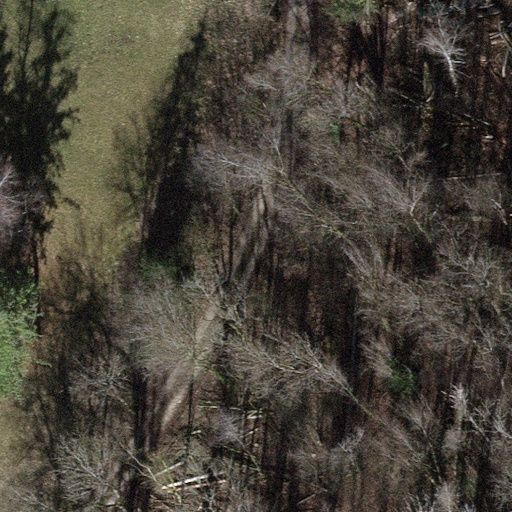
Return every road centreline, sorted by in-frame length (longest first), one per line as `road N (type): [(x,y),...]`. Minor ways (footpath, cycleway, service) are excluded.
road 1 (track): [(93,511),(243,292),(292,164)]
road 2 (track): [(511,54),(292,164)]
road 3 (track): [(292,164),(295,0)]
